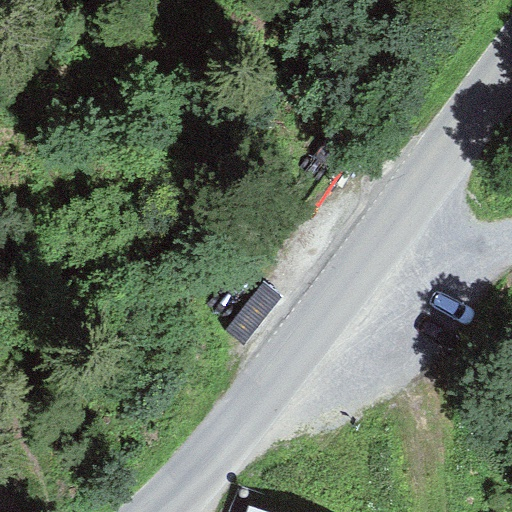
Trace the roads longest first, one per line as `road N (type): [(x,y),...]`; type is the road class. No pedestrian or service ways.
road 1 (tertiary): [(511,62),(306,339)]
road 2 (tertiary): [(158,511),(306,339)]
road 3 (track): [(367,259),(414,266),(452,260),(511,236)]
